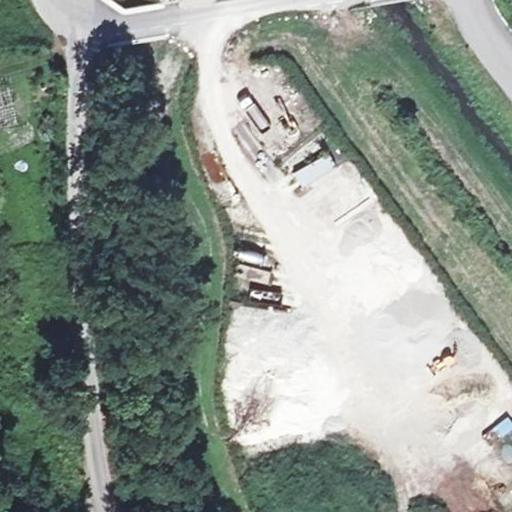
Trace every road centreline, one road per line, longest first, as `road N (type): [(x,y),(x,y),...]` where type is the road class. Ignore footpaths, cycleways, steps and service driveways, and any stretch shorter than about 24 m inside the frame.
road 1 (unclassified): [(111,511),(95,477),(67,20)]
road 2 (unclassified): [(67,20),(99,30),(277,0)]
